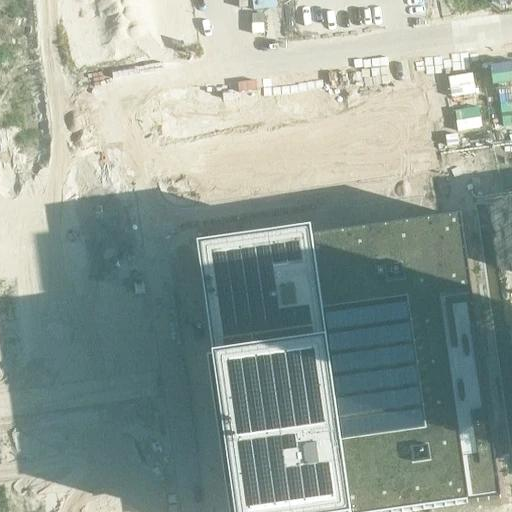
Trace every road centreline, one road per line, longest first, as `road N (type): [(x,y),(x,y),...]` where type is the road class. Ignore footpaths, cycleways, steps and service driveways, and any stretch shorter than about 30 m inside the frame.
road 1 (unclassified): [(151,217),(471,176)]
road 2 (unclassified): [(151,217),(191,511)]
road 3 (residential): [(116,0),(151,217)]
